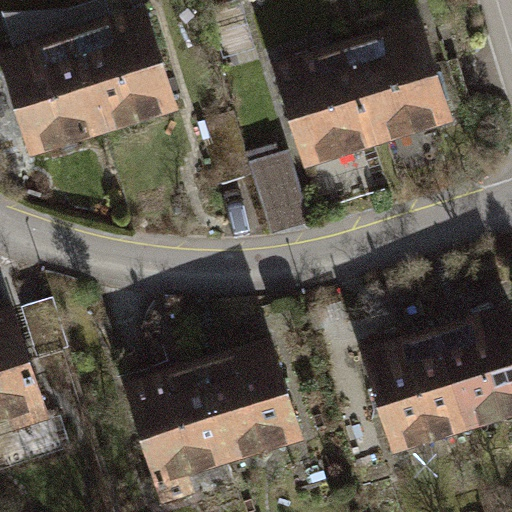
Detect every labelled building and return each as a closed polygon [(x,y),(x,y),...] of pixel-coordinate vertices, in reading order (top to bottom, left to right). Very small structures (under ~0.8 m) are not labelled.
[(110,4),(71,16),(107,137),(180,116),(148,9),(114,20),(110,4)] [(16,49),(2,53),(34,159),(107,137),(71,16),(6,15),(16,49)] [(431,25),(356,47),(385,147),(460,125),(431,25)] [(356,47),(281,69),(311,169),(385,147),(356,47)] [(219,190),(254,180),(250,165),(237,120),(202,130),(219,190)] [(254,180),(270,238),(313,226),(293,153),(250,165),(254,180)] [(511,309),(511,306),(439,330),(473,432),(511,418),(511,309)] [(13,311),(0,314),(0,428),(47,413),(13,311)] [(439,330),(367,353),(401,455),(473,432),(439,330)] [(272,337),(200,361),(234,463),(306,439),(272,337)] [(200,361),(128,385),(170,511),(171,511),(207,500),(198,475),(234,463),(200,361)]
